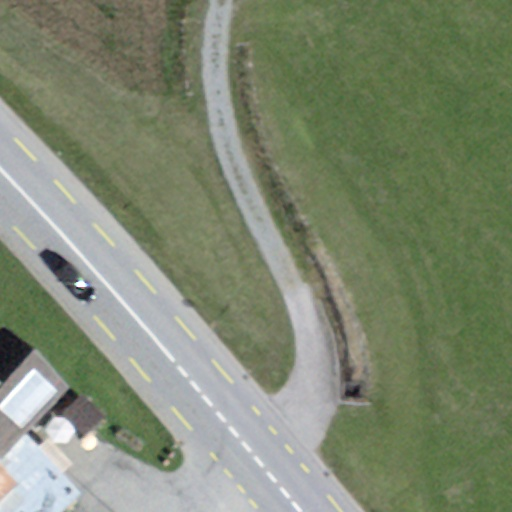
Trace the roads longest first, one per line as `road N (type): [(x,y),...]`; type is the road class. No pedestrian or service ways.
road 1 (track): [(221,0),(214,61),(226,146),(310,324),(315,354),(305,399),(270,476),(238,511)]
road 2 (primary): [(300,511),(0,170)]
